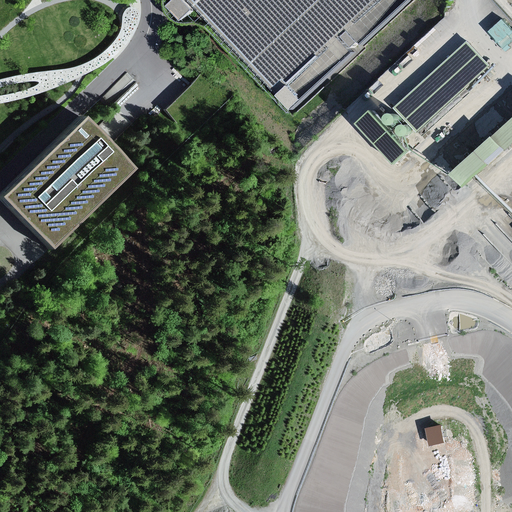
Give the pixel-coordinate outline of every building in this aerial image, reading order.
[(195,0),(292,103),(408,0),(195,0)] [(511,31),(502,20),(489,32),(505,50),(511,43),(511,31)] [(468,40),(394,108),(417,134),(492,66),(468,40)] [(203,75),(167,109),(183,126),(219,92),(203,75)] [(166,115),(154,103),(135,122),(147,134),(166,115)] [(420,148),(382,106),(364,122),(402,164),(420,148)] [(85,114),(1,195),(53,248),(137,167),(85,114)] [(511,154),(511,127),(461,175),(474,189),(511,154)] [(420,193),(436,209),(455,190),(438,174),(420,193)] [(442,425),(426,428),(430,447),(446,444),(442,425)]
